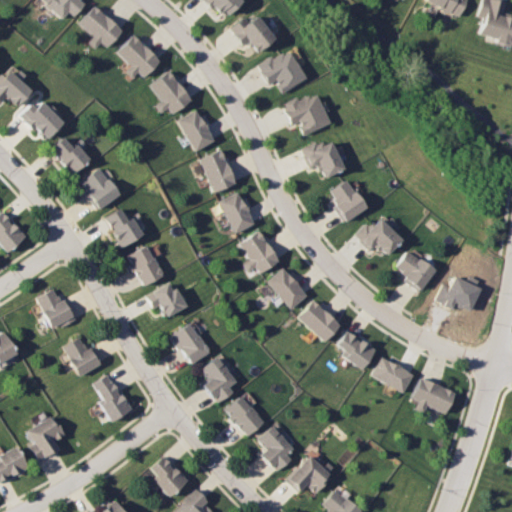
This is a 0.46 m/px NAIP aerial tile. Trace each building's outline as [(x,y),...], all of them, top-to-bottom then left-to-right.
[(39,0),(42,2),(40,4),(46,9),(46,8),(58,18),(64,11),(69,15),(80,3),(77,0),(39,0)] [(199,0),(206,7),(208,6),(214,13),(216,11),(221,15),(236,0),(199,0)] [(422,0),(422,1),(457,16),(463,0),(422,0)] [(511,37),(511,13),(500,11),(503,1),(499,0),(478,0),(475,15),(481,17),(477,34),(510,43),(511,37)] [(74,22),(89,35),(83,41),(90,48),(96,41),(102,47),(118,29),(90,4),(74,22)] [(246,44),(252,51),(270,37),(252,14),(244,21),(240,15),(224,27),(238,44),(241,42),(244,45),(246,44)] [(112,51),(126,64),(120,70),(127,77),(133,70),(139,76),(155,60),(128,34),(112,51)] [(272,83),(278,92),(302,76),(285,50),(280,54),(278,51),(269,57),(267,54),(252,64),(265,83),(272,79),(274,82),(272,83)] [(0,100),(1,99),(13,109),(28,90),(17,80),(22,74),(11,65),(1,76),(0,75),(0,100)] [(146,84),(158,99),(151,104),(157,112),(163,107),(168,113),(187,98),(164,69),(146,84)] [(277,103),(287,124),(295,120),(297,124),(295,125),(299,135),(326,122),(313,93),(306,97),(304,94),(294,99),(293,96),(277,103)] [(13,115),(29,130),(31,129),(34,132),(32,134),(40,141),(60,121),(51,113),(53,111),(45,103),(43,106),(32,96),(13,115)] [(173,119),(192,150),(210,139),(206,133),(207,133),(203,127),(204,126),(199,118),(198,119),(191,108),(173,119)] [(46,146),(67,174),(86,159),(74,142),(68,146),(60,136),(46,146)] [(320,177),(339,167),(326,140),(321,143),(319,140),(313,143),(312,140),(296,147),(306,167),(311,165),(314,171),(316,170),(320,177)] [(195,158),(211,191),(232,182),(217,148),(195,158)] [(77,180),(95,166),(116,194),(95,210),(83,195),(86,193),(77,180)] [(329,205),(340,221),(363,206),(351,190),(350,190),(342,178),(326,189),(331,196),(329,198),(333,202),(329,205)] [(215,200),(232,232),(250,222),(247,217),(248,216),(244,210),(245,209),(241,201),(240,201),(234,190),(215,200)] [(102,217),(108,228),(106,229),(117,247),(139,233),(127,215),(122,218),(116,208),(102,217)] [(0,248),(0,212),(20,235),(2,251),(0,248)] [(383,254),(398,238),(376,217),(367,226),(362,222),(351,234),(355,238),(354,239),(366,250),(370,246),(374,251),(377,248),(383,254)] [(236,242),(247,258),(240,263),(245,271),(252,266),(257,272),(275,259),(271,254),(272,253),(269,250),(270,250),(255,229),(236,242)] [(124,254),(144,244),(160,274),(141,285),(124,254)] [(392,265),(399,270),(397,272),(402,275),(399,279),(408,284),(416,290),(432,268),(404,248),(392,265)] [(263,280),(287,308),(303,294),(294,284),(295,283),(280,266),(263,280)] [(431,299),(449,307),(451,304),(465,310),(476,287),(472,284),(475,279),(464,273),(461,279),(449,273),(444,283),(440,281),(431,299)] [(143,295),(164,282),(169,290),(173,288),(183,306),(163,317),(157,306),(152,309),(143,295)] [(34,297),(39,308),(37,310),(46,327),(56,322),(58,327),(72,319),(70,315),(68,315),(57,294),(54,295),(51,289),(34,297)] [(294,316),(321,341),(336,324),(310,299),(294,316)] [(168,335),(188,363),(207,350),(187,321),(168,335)] [(333,343),(345,352),(341,357),(358,368),(371,348),(343,329),(333,343)] [(0,334),(10,352),(0,358),(0,334)] [(60,346),(67,358),(64,360),(74,376),(96,363),(86,347),(84,348),(77,336),(60,346)] [(367,374),(399,392),(409,373),(404,370),(398,366),(398,365),(390,360),(389,362),(378,355),(367,374)] [(199,368),(215,356),(234,381),(227,387),(230,391),(216,402),(211,397),(210,398),(200,385),(207,379),(199,368)] [(88,383),(99,399),(94,402),(106,420),(127,407),(105,372),(88,383)] [(418,376),(408,397),(415,400),(411,408),(420,412),(423,404),(441,412),(451,391),(418,376)] [(222,409),(238,395),(260,421),(244,435),(222,409)] [(48,416),(45,418),(44,415),(21,430),(29,443),(24,446),(33,459),(51,447),(47,440),(59,433),(48,416)] [(255,438),(269,425),(290,448),(283,454),(288,459),(274,472),(258,454),(264,449),(255,438)] [(11,446),(0,452),(0,478),(22,466),(11,446)] [(145,466),(154,477),(150,480),(164,496),(183,479),(160,453),(145,466)] [(284,479),(307,454),(326,472),(321,479),(322,480),(312,491),(302,482),(295,490),(284,479)] [(191,488),(167,511),(168,511),(208,511),(200,504),(204,501),(191,488)] [(329,511),(320,504),(332,489),(358,510),(356,511),(329,511)] [(92,511),(109,501),(117,511),(92,511)]
